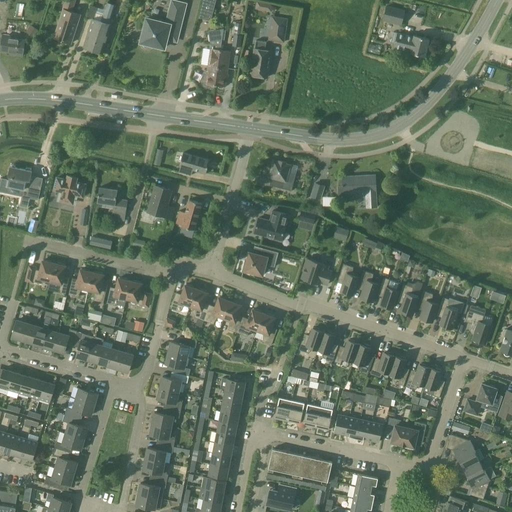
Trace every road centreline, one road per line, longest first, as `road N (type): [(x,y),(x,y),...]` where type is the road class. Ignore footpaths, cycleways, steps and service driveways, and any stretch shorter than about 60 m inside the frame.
road 1 (secondary): [(250,129),(341,140),(395,128),(452,74),(497,0)]
road 2 (residential): [(212,270),(463,362)]
road 3 (secondary): [(0,100),(61,101),(250,129)]
road 4 (residential): [(114,380),(5,347),(14,301)]
road 5 (residential): [(212,270),(250,129)]
road 6 (residential): [(398,464),(259,432)]
road 7 (residential): [(29,239),(167,271)]
road 8 (residential): [(121,511),(141,405),(137,387)]
road 9 (residential): [(78,501),(114,380)]
